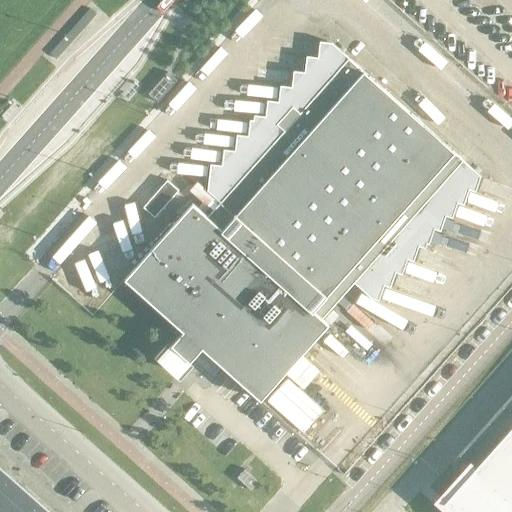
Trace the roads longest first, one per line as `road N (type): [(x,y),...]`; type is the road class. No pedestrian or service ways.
road 1 (unclassified): [(0,179),(159,0)]
road 2 (unclassified): [(149,511),(0,383)]
